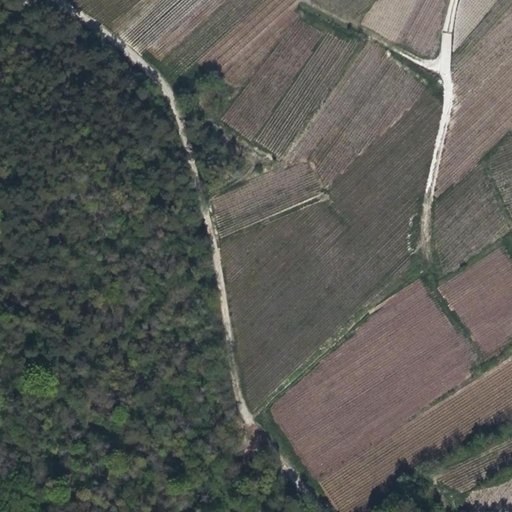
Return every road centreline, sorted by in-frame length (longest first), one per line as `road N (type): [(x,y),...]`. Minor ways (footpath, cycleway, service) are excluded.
road 1 (track): [(250,422),(231,379),(221,272),(182,121),(154,70),(57,0)]
road 2 (track): [(511,130),(431,201),(422,255),(398,286),(342,325),(250,422)]
road 3 (track): [(431,201),(457,0)]
